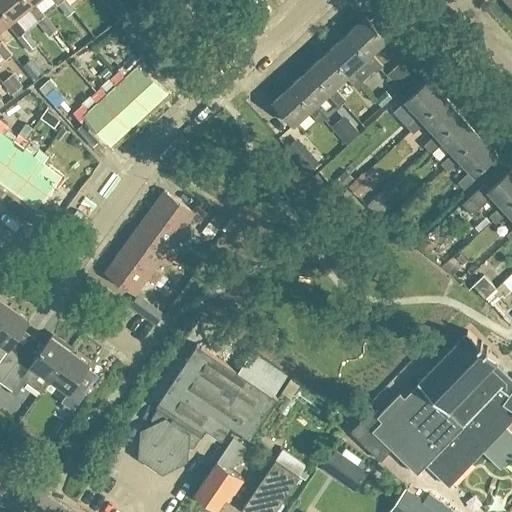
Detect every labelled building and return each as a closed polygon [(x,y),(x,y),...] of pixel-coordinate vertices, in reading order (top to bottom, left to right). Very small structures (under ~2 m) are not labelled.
[(0,0),(0,4),(13,20),(15,19),(27,9),(38,22),(45,16),(35,3),(33,5),(29,0),(0,0)] [(75,11),(66,0),(59,6),(68,17),(75,11)] [(18,38),(25,32),(15,19),(13,20),(0,4),(0,30),(8,25),(18,38)] [(368,57),(371,54),(383,43),(394,55),(401,49),(389,37),(396,30),(379,12),(370,20),(366,16),(347,34),(368,57)] [(57,29),(46,16),(38,22),(49,36),(57,29)] [(120,27),(130,39),(143,29),(133,17),(120,27)] [(38,45),(27,31),(18,38),(29,52),(38,45)] [(350,74),(352,71),(365,60),(375,72),(382,66),(371,54),(368,57),(347,34),(329,50),(350,74)] [(0,55),(4,61),(12,55),(1,41),(0,42),(0,55)] [(331,91),(334,88),(346,77),(357,89),(363,83),(352,71),(350,74),(329,50),(310,67),(331,91)] [(400,88),(414,75),(400,61),(387,74),(400,88)] [(115,76),(146,110),(166,93),(140,64),(125,78),(120,72),(115,76)] [(312,108),(315,105),(327,94),(338,106),(345,100),(334,88),(331,91),(310,67),(291,84),(312,108)] [(13,94),(23,86),(13,74),(3,82),(13,94)] [(96,93),(128,127),(146,110),(115,76),(110,80),(116,87),(107,95),(101,89),(96,93)] [(55,107),(68,100),(58,79),(45,86),(55,107)] [(423,119),(445,99),(428,80),(405,100),(419,115),(407,126),(413,133),(425,122),(423,119)] [(312,108),(291,84),(272,102),(293,125),(309,111),(320,124),(326,117),(315,105),(312,108)] [(128,127),(96,93),(92,97),(98,103),(88,112),(83,106),(73,114),(81,123),(86,119),(109,144),(128,127)] [(423,119),(425,122),(436,134),(424,145),(430,152),(442,141),(440,138),(462,117),(445,99),(423,119)] [(351,140),(366,126),(346,104),(331,118),(351,140)] [(457,156),(479,136),(462,117),(440,138),(442,141),(453,153),(441,164),(447,171),(459,159),(457,156)] [(0,169),(23,139),(18,135),(12,142),(2,135),(7,127),(0,121),(0,169)] [(457,156),(459,159),(470,171),(458,182),(464,189),(476,177),(475,175),(497,155),(479,136),(457,156)] [(0,169),(0,180),(15,191),(43,154),(38,150),(33,157),(23,149),(28,142),(23,139),(0,169)] [(43,154),(15,191),(37,207),(59,176),(43,164),(48,157),(43,154)] [(505,209),(511,202),(511,171),(510,169),(488,190),(483,185),(462,203),(472,214),(492,195),(502,205),(489,216),(495,223),(508,212),(505,209)] [(150,211),(187,238),(191,233),(183,228),(191,218),(200,224),(207,214),(197,206),(193,212),(165,191),(150,211)] [(378,195),(367,204),(378,216),(389,206),(378,195)] [(135,232),(172,259),(176,254),(169,248),(176,238),(183,243),(187,238),(150,211),(135,232)] [(121,252),(158,279),(161,274),(154,269),(161,258),(169,264),(172,259),(135,232),(121,252)] [(158,279),(121,252),(105,273),(134,295),(146,279),(154,284),(158,279)] [(488,299),(498,289),(485,275),(474,285),(488,299)] [(500,306),(511,290),(511,287),(505,282),(491,299),(500,306)] [(0,319),(10,306),(0,298),(0,319)] [(0,382),(1,383),(19,357),(9,349),(30,320),(10,306),(0,319),(0,382)] [(146,318),(156,325),(163,315),(154,308),(146,318)] [(448,412),(496,363),(498,362),(499,362),(487,350),(488,348),(481,341),(480,343),(467,331),(417,382),(418,383),(448,412)] [(19,357),(1,383),(12,391),(11,392),(16,396),(26,381),(40,392),(50,379),(70,350),(51,336),(30,365),(19,357)] [(250,439),(278,398),(197,344),(156,405),(158,407),(150,419),(153,426),(142,431),(141,457),(162,472),(185,460),(186,447),(193,448),(201,436),(202,436),(206,429),(223,440),(231,427),(250,439)] [(50,379),(69,393),(62,402),(73,410),(85,393),(74,385),(90,363),(70,350),(50,379)] [(511,378),(496,363),(448,412),(418,383),(404,397),(400,392),(379,414),(373,408),(351,431),(380,460),(391,448),(417,474),(426,464),(449,486),(450,485),(477,457),(483,451),(500,467),(511,455),(511,434),(505,428),(511,420),(511,378)] [(228,499),(242,479),(236,474),(238,471),(232,467),(246,447),(233,438),(195,494),(217,509),(226,497),(228,499)] [(354,488),(367,469),(336,447),(322,466),(354,488)] [(248,511),(274,511),(299,476),(275,460),(243,508),(248,511)] [(388,511),(436,511),(404,490),(388,511)] [(423,502),(437,511),(453,511),(429,494),(423,502)]
